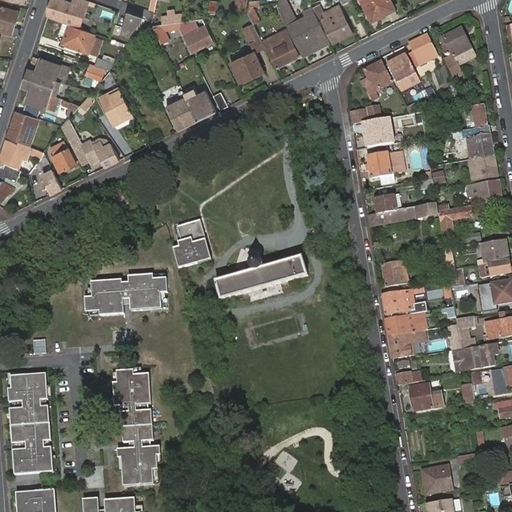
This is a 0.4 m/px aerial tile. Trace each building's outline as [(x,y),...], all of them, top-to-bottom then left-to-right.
[(59,0),(53,0),(48,19),(68,25),(69,26),(76,28),(81,11),(85,12),(88,2),(82,0),(72,0),(72,4),(59,0)] [(211,0),(209,15),(216,17),(219,1),(211,0)] [(393,8),(389,0),(361,0),(372,21),(384,16),(382,13),(393,8)] [(303,49),(306,54),(325,45),(331,42),(325,32),(313,10),(305,15),(307,20),(297,24),(286,3),(278,7),(286,23),(285,24),(300,51),(303,49)] [(323,20),(334,43),(354,33),(342,10),(326,18),(319,5),(313,8),(320,21),(323,20)] [(0,6),(0,31),(13,35),(20,13),(0,6)] [(396,12),(393,8),(382,13),(384,16),(385,18),(396,12)] [(255,9),(248,12),(255,26),(262,22),(255,9)] [(76,28),(79,29),(85,12),(81,11),(76,28)] [(143,19),(130,15),(124,34),(129,36),(143,19)] [(182,29),(187,39),(194,52),(214,42),(203,19),(162,25),(163,27),(166,33),(182,29)] [(263,44),(253,24),(243,29),(253,49),(263,44)] [(68,25),(61,45),(90,56),(97,35),(81,30),(79,29),(76,28),(69,26),(68,25)] [(156,30),(162,44),(169,40),(166,33),(163,27),(156,30)] [(269,51),(278,68),(300,57),(291,40),(286,29),(264,40),(269,51)] [(445,39),(454,60),(472,51),(468,42),(466,43),(460,32),(445,39)] [(439,57),(428,36),(410,45),(420,66),(439,57)] [(232,63),(241,83),(264,72),(255,53),(232,63)] [(416,73),(407,55),(389,65),(403,93),(412,89),(407,80),(414,77),(413,75),(416,73)] [(94,66),(101,68),(106,70),(111,71),(113,63),(97,58),(94,66)] [(35,59),(30,71),(57,80),(62,82),(67,83),(70,73),(68,69),(61,67),(35,59)] [(394,83),(383,63),(366,71),(370,79),(364,82),(370,94),(374,102),(380,99),(378,95),(380,93),(379,90),(394,83)] [(101,83),(106,70),(101,68),(94,66),(91,65),(87,79),(101,83)] [(434,70),(440,86),(448,83),(443,67),(434,70)] [(62,82),(57,80),(30,71),(25,88),(32,90),(57,98),(62,82)] [(425,89),(427,99),(435,98),(432,88),(425,89)] [(114,126),(134,116),(130,107),(120,89),(101,99),(114,126)] [(57,98),(32,90),(28,103),(52,111),(57,98)] [(198,122),(217,112),(206,90),(195,95),(196,98),(188,102),(198,122)] [(221,111),(229,107),(222,92),(214,96),(221,111)] [(188,102),(186,97),(168,107),(180,131),(198,122),(188,102)] [(57,98),(52,111),(55,113),(60,99),(57,98)] [(81,107),(86,111),(93,103),(88,98),(81,107)] [(439,110),(446,109),(441,100),(430,102),(435,111),(439,110)] [(73,116),(81,107),(77,105),(72,104),(68,116),(71,118),(73,116)] [(415,104),(406,108),(410,116),(421,114),(415,104)] [(27,115),(38,119),(40,112),(26,107),(24,114),(27,115)] [(478,129),(488,127),(484,107),(474,108),(476,116),(478,129)] [(379,108),(351,113),(353,126),(382,121),(379,108)] [(40,120),(27,115),(24,114),(17,112),(8,138),(20,143),(30,147),(40,120)] [(426,138),(422,113),(421,114),(410,116),(405,116),(408,141),(426,138)] [(469,131),(478,129),(476,116),(467,117),(469,131)] [(65,129),(78,156),(85,152),(71,126),(65,129)] [(495,156),(491,127),(488,127),(478,129),(469,131),(446,135),(447,142),(467,138),(471,161),(495,156)] [(26,151),(29,152),(31,147),(30,147),(20,143),(19,145),(7,141),(0,160),(0,161),(20,170),(26,151)] [(60,173),(67,169),(68,170),(78,165),(67,143),(53,150),(57,157),(53,159),(60,173)] [(106,168),(120,161),(112,144),(105,147),(103,143),(95,146),(106,168)] [(41,157),(43,152),(31,147),(29,152),(41,157)] [(403,153),(389,155),(369,159),(373,179),(380,178),(382,187),(394,184),(393,176),(407,173),(403,153)] [(499,177),(495,156),(471,161),(469,161),(473,182),(499,177)] [(20,170),(0,161),(0,202),(2,204),(16,189),(6,183),(8,179),(18,183),(19,182),(24,172),(20,170)] [(53,195),(63,190),(54,171),(44,176),(53,195)] [(434,174),(437,191),(447,189),(444,172),(434,174)] [(483,205),(503,202),(499,181),(467,187),(468,192),(476,190),(475,188),(481,187),(483,205)] [(428,194),(430,206),(438,205),(437,201),(436,193),(428,194)] [(102,201),(110,213),(118,208),(109,196),(102,201)] [(376,199),(378,215),(397,212),(394,196),(376,199)] [(371,227),(439,215),(439,212),(438,207),(438,205),(430,206),(397,212),(378,215),(369,217),(371,227)] [(471,207),(456,210),(456,211),(441,214),(445,240),(455,239),(452,220),(473,217),(471,207)] [(202,220),(175,228),(180,247),(174,248),(179,269),(212,260),(202,220)] [(462,237),(463,244),(481,241),(480,234),(462,237)] [(486,264),(510,260),(507,241),(483,245),(486,264)] [(447,261),(446,253),(439,255),(442,271),(448,270),(448,266),(447,261)] [(255,272),(217,283),(222,301),(309,276),(304,257),(263,269),(264,266),(263,261),(261,259),(257,258),(255,258),(253,259),(251,263),(250,267),(252,270),(254,271),(255,272)] [(511,274),(510,260),(486,264),(482,265),(483,269),(487,268),(488,278),(511,274)] [(383,266),(386,287),(409,283),(405,262),(383,266)] [(461,275),(460,269),(448,270),(450,280),(457,279),(457,276),(461,275)] [(155,274),(129,276),(129,283),(122,284),(122,280),(92,282),(93,297),(86,298),(87,313),(99,312),(99,317),(125,315),(124,306),(130,305),(131,312),(162,309),(161,294),(169,293),(167,279),(155,279),(155,274)] [(458,287),(457,279),(450,280),(451,282),(452,288),(458,287)] [(511,280),(492,284),(492,282),(486,283),(487,289),(493,288),(496,305),(511,303),(511,280)] [(442,287),(445,299),(451,297),(449,286),(442,287)] [(461,296),(459,287),(458,287),(452,288),(453,297),(461,296)] [(382,295),(387,318),(426,311),(425,302),(407,305),(405,295),(423,292),(422,288),(382,295)] [(490,306),(496,305),(493,288),(487,289),(490,306)] [(426,291),(427,299),(443,297),(442,289),(426,291)] [(387,320),(390,337),(413,333),(427,331),(429,330),(426,313),(414,315),(387,320)] [(476,327),(475,317),(464,319),(457,320),(457,326),(458,330),(470,328),(476,327)] [(493,323),(495,339),(511,336),(511,320),(505,321),(493,323)] [(490,340),(495,339),(493,323),(487,324),(490,340)] [(462,350),(458,330),(457,326),(448,327),(452,352),(462,350)] [(462,350),(477,348),(476,339),(472,339),(470,328),(458,330),(462,350)] [(390,337),(394,359),(415,355),(413,346),(429,343),(427,331),(413,333),(390,337)] [(36,341),(37,355),(49,354),(48,340),(36,341)] [(501,346),(457,353),(460,372),(499,366),(497,355),(502,354),(501,346)] [(135,370),(119,371),(120,384),(115,384),(117,407),(125,406),(126,413),(124,413),(126,443),(131,443),(132,449),(120,450),(121,459),(124,458),(126,487),(158,485),(156,470),(161,470),(160,455),(164,455),(163,446),(154,447),(153,441),(157,441),(154,410),(151,410),(150,404),(153,404),(151,374),(135,375),(135,370)] [(397,377),(398,386),(408,384),(422,382),(422,378),(412,380),(411,374),(397,377)] [(480,374),(472,375),(474,386),(481,384),(480,374)] [(49,376),(15,378),(16,391),(11,391),(12,405),(20,404),(20,409),(12,410),(15,446),(23,445),(24,451),(16,451),(18,476),(57,473),(55,449),(48,449),(47,442),(54,442),(51,408),(44,409),(44,401),(51,401),(49,376)] [(422,382),(408,384),(409,389),(411,390),(415,412),(444,407),(441,394),(431,396),(429,381),(422,382)] [(473,391),(472,384),(462,386),(466,404),(475,403),(475,398),(473,391)] [(473,391),(475,398),(487,396),(486,389),(473,391)] [(494,410),(502,409),(503,418),(511,417),(511,402),(493,405),(494,410)] [(511,428),(502,430),(504,439),(511,437),(511,428)] [(481,461),(487,460),(483,438),(478,439),(481,461)] [(478,454),(460,457),(461,467),(480,464),(480,461),(478,454)] [(423,472),(427,495),(453,490),(449,467),(423,472)] [(511,473),(498,476),(500,486),(511,483),(511,473)] [(511,486),(509,487),(502,488),(504,498),(511,496),(511,486)] [(19,494),(20,511),(59,511),(58,491),(19,494)] [(489,494),(491,507),(500,506),(497,492),(489,494)] [(138,511),(137,499),(107,502),(108,511),(103,511),(101,511),(101,500),(85,502),(85,511),(138,511)] [(454,511),(453,500),(427,505),(428,511),(454,511)]
